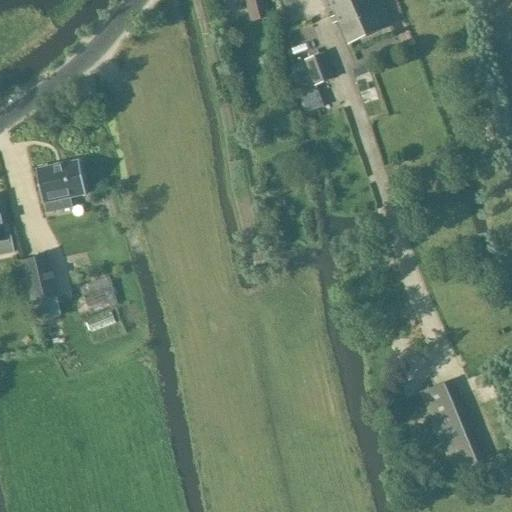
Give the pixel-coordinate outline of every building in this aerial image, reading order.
[(245,0),(251,22),(270,18),(264,0),(245,0)] [(392,26),(380,0),(329,0),(349,44),(392,26)] [(334,78),(326,55),(305,61),(313,84),(334,78)] [(78,161),(36,170),(43,205),(45,205),(46,213),(72,208),(70,199),(85,196),(78,161)] [(5,226),(0,200),(0,257),(15,254),(9,226),(5,226)] [(22,263),(31,304),(33,303),(38,322),(61,317),(57,298),(59,298),(49,256),(22,263)] [(482,465),(449,381),(420,393),(453,477),(482,465)]
